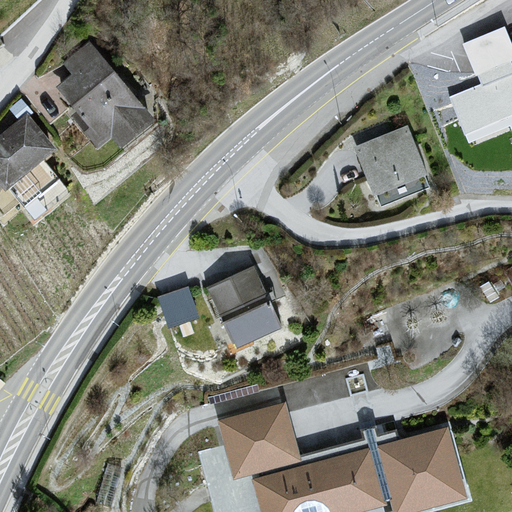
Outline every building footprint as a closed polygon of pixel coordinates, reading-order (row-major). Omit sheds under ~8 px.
[(511,59),(511,44),(505,26),(462,44),(479,85),(450,97),(465,133),(511,113),(511,62),(511,60),(511,59)] [(149,116),(84,46),(38,87),(103,158),(149,116)] [(55,159),(24,122),(0,140),(0,201),(1,202),(55,159)] [(412,135),(356,154),(374,205),(430,186),(412,135)] [(257,277),(210,297),(235,355),(282,335),(257,277)] [(189,293),(159,302),(168,334),(198,325),(189,293)] [(278,407),(221,423),(237,479),(253,474),(262,511),(348,511),(388,501),(394,511),(412,511),(467,497),(448,429),(296,470),(278,407)] [(225,440),(199,445),(204,474),(230,469),(225,440)]
